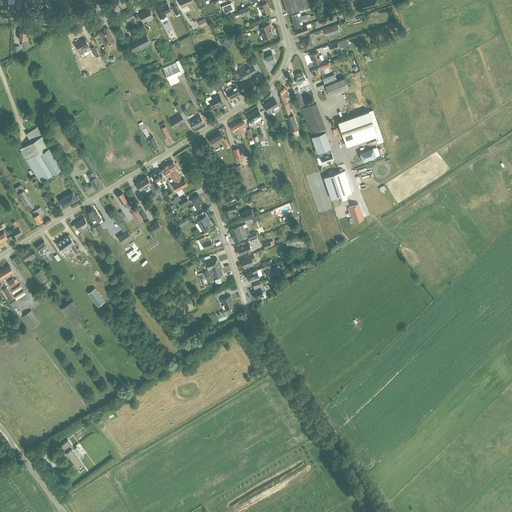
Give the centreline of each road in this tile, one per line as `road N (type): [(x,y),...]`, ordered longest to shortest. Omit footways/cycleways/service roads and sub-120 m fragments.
road 1 (track): [(246,306),(375,511)]
road 2 (residential): [(0,256),(189,139)]
road 3 (residential): [(288,47),(302,57),(366,213)]
road 4 (residential): [(246,306),(189,139)]
road 5 (residential): [(189,139),(273,82),(288,47)]
road 6 (tertiary): [(0,16),(63,18),(132,0)]
